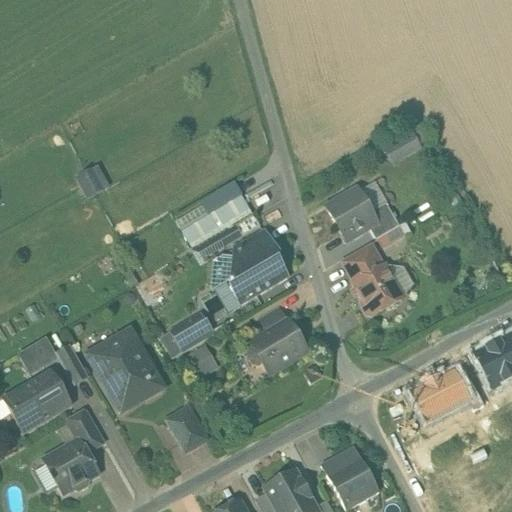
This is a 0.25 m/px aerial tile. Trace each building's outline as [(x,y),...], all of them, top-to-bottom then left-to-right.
[(413,138),(385,154),(392,166),(420,150),(413,138)] [(95,172),(103,192),(110,189),(102,169),(95,172)] [(91,201),(103,195),(92,173),(80,179),(91,201)] [(190,250),(256,218),(241,188),(175,219),(190,250)] [(358,195),(326,214),(345,245),(368,232),(376,227),(371,217),(358,195)] [(376,227),(368,232),(375,245),(399,231),(386,208),(371,217),(376,227)] [(236,231),(218,241),(223,250),(241,240),(236,231)] [(375,245),(381,255),(405,241),(399,231),(375,245)] [(264,235),(233,254),(232,262),(223,261),(213,266),(211,290),(214,294),(230,284),(230,285),(234,285),(237,289),(229,294),(239,311),(287,282),(276,262),(279,260),(264,235)] [(370,252),(343,268),(354,287),(381,271),(370,252)] [(354,287),(353,288),(363,305),(362,310),(367,319),(371,320),(372,321),(402,303),(383,270),(381,271),(354,287)] [(279,312),(257,325),(266,339),(288,326),(279,312)] [(200,319),(170,337),(182,357),(214,339),(206,326),(205,327),(200,319)] [(266,339),(250,349),(253,353),(249,356),(247,361),(252,369),(258,370),(261,368),(268,380),(306,357),(288,326),(266,339)] [(129,337),(89,360),(121,416),(143,403),(138,394),(139,391),(146,387),(147,388),(151,385),(150,385),(155,382),(129,337)] [(207,380),(222,370),(208,348),(193,358),(207,380)] [(88,382),(70,351),(56,359),(74,390),(88,382)] [(51,376),(2,404),(23,439),(71,410),(51,376)] [(187,414),(167,426),(185,457),(205,445),(187,414)] [(103,448),(85,417),(67,427),(78,446),(85,458),(103,448)] [(85,458),(78,446),(44,466),(63,499),(73,493),(79,494),(85,490),(87,485),(97,479),(85,458)] [(353,452),(320,471),(343,511),(353,511),(379,498),(353,452)] [(299,487),(294,477),(265,493),(267,498),(275,511),(313,511),(308,503),(310,502),(301,486),(299,487)] [(275,511),(267,498),(254,505),(257,511),(275,511)]
